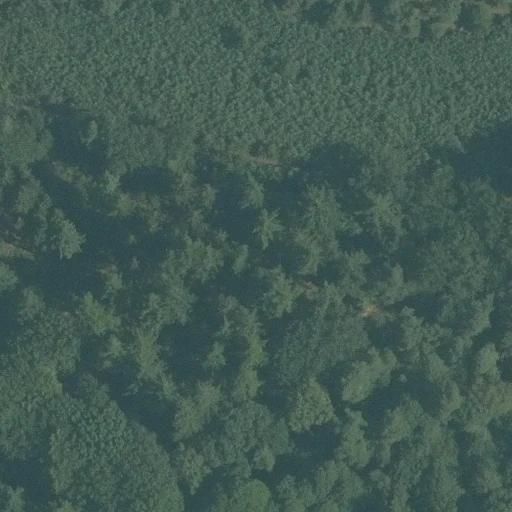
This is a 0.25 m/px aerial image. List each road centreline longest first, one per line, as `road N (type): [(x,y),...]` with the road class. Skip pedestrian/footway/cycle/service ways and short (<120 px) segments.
road 1 (track): [(511,213),(415,186),(320,181),(0,100)]
road 2 (track): [(278,511),(338,485),(409,489),(465,511)]
road 3 (unclassified): [(142,511),(0,410)]
